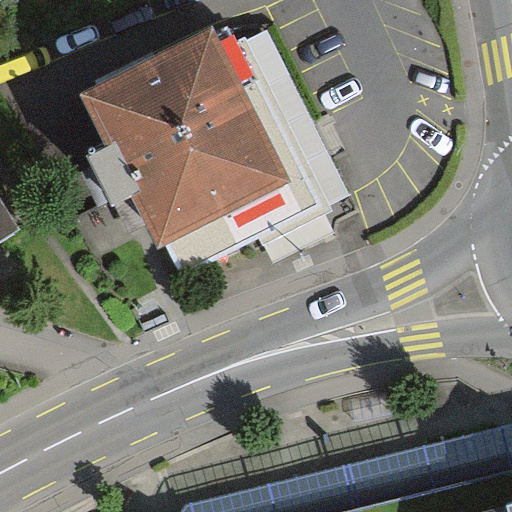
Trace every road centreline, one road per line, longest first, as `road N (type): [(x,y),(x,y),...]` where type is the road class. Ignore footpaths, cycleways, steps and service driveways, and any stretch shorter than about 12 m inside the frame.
road 1 (secondary): [(0,475),(157,397),(287,349)]
road 2 (secondary): [(511,209),(287,349)]
road 3 (secondary): [(287,349),(511,334)]
